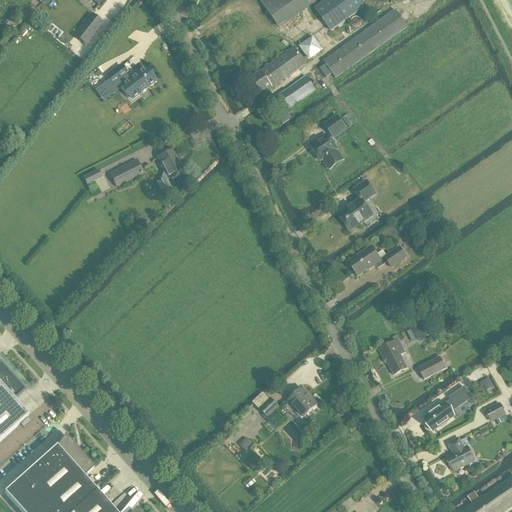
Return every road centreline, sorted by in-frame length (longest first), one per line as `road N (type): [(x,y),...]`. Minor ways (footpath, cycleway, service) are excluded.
road 1 (unclassified): [(425,511),(165,0)]
road 2 (unclassified): [(0,312),(179,511)]
